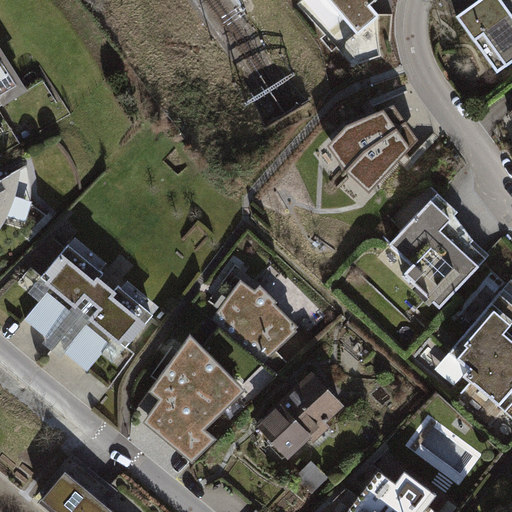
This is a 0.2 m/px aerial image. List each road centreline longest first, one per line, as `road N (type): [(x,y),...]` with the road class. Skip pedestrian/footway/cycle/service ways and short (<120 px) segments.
road 1 (residential): [(0,351),(194,511)]
road 2 (residential): [(511,194),(416,62),(407,31),(412,0)]
